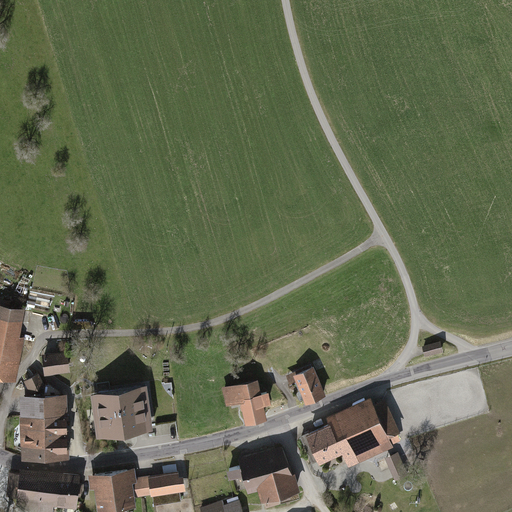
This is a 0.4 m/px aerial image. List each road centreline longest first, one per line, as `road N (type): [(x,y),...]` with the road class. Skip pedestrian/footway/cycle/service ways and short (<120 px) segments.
road 1 (track): [(383,382),(414,338),(412,293),(325,124),(286,0)]
road 2 (tertiary): [(0,456),(71,465),(207,442),(279,420)]
road 3 (tertiary): [(279,420),(383,382),(511,349)]
